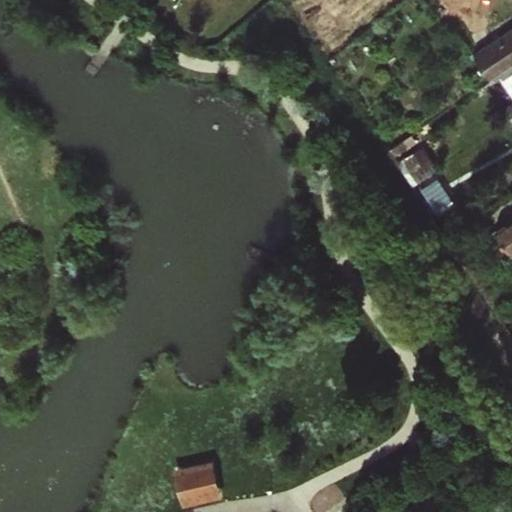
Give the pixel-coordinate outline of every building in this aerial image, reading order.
[(492,81),(501,75),(511,67),(511,29),(475,54),(492,81)] [(511,67),(501,75),(511,92),(511,67)] [(435,215),(475,198),(459,161),(438,169),(423,134),(403,143),(435,215)] [(511,217),(495,229),(511,253),(511,217)] [(188,500),(228,494),(223,456),(183,461),(188,500)]
